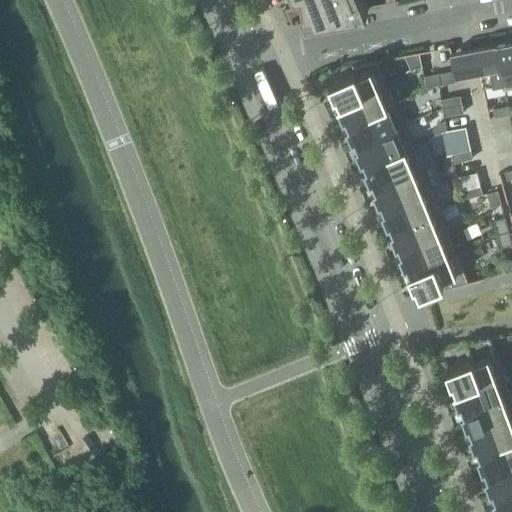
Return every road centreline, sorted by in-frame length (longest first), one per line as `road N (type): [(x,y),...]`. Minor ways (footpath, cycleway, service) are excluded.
road 1 (unknown): [(230,511),(23,0)]
road 2 (tertiary): [(442,511),(379,336),(252,64)]
road 3 (tertiary): [(233,70),(356,345),(419,511)]
road 4 (residential): [(511,6),(252,64)]
